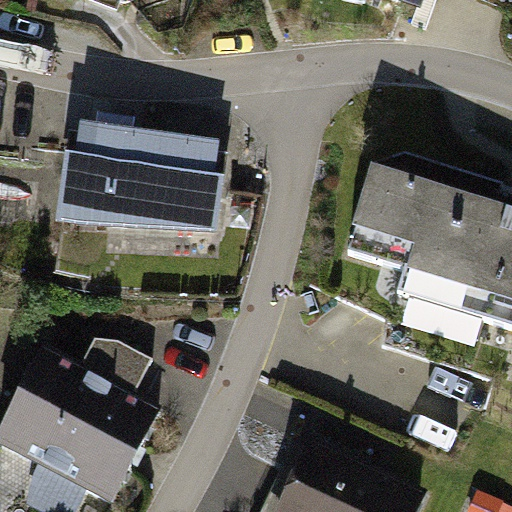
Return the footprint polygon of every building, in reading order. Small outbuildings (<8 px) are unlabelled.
[(81,0),(122,14),(126,0),(81,0)] [(230,151),(66,121),(50,208),(214,238),(230,151)] [(511,216),(480,207),(491,171),(397,144),(364,153),(337,245),(399,263),(393,283),(511,318),(511,216)] [(151,409),(34,349),(0,414),(0,448),(103,502),(151,409)] [(410,511),(420,492),(303,435),(266,511),(410,511)]
